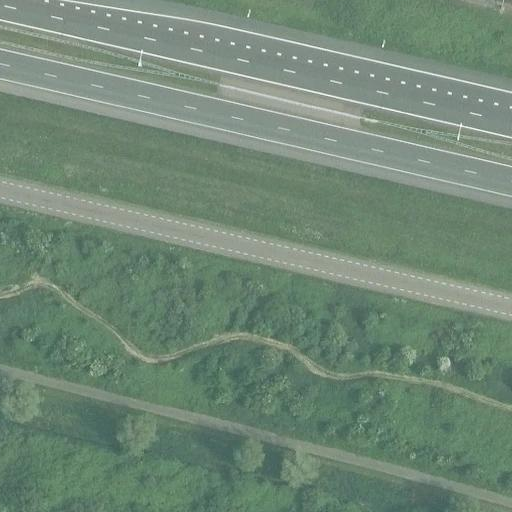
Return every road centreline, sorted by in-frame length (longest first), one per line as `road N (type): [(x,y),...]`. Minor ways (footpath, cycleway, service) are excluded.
road 1 (unclassified): [(511,313),(0,193)]
road 2 (trunk): [(511,123),(0,5)]
road 3 (motorway): [(0,64),(511,181)]
